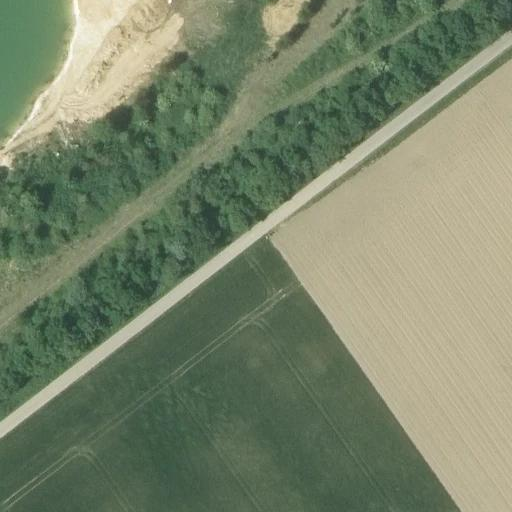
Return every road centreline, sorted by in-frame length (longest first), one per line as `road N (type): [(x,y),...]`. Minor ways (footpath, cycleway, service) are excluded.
road 1 (unclassified): [(0,429),(511,35)]
road 2 (track): [(464,0),(239,140),(0,329)]
road 3 (track): [(157,0),(0,128)]
